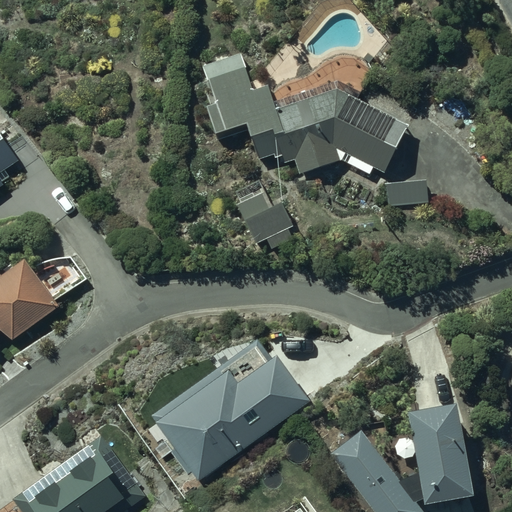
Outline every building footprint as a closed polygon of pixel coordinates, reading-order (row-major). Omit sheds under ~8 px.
[(242,52),(206,64),(218,99),(208,102),(221,138),(250,128),(260,157),(275,152),(277,157),(284,154),(287,161),(296,158),(302,172),(341,158),(371,173),(375,165),(386,171),(411,122),(339,85),(278,105),(270,82),(254,88),(242,52)] [(0,184),(6,181),(0,172),(0,169),(21,156),(0,124),(0,184)] [(428,178),(388,181),(389,205),(430,202),(428,178)] [(290,225),(294,223),(284,198),(272,204),(265,189),(240,200),(258,241),(268,236),(273,248),(296,238),(290,225)] [(0,329),(2,327),(15,337),(62,303),(27,255),(0,274),(0,329)] [(259,336),(155,410),(152,412),(200,478),(314,396),(280,349),(273,354),(259,336)] [(399,477),(361,425),(350,434),(347,431),(336,439),(339,443),(330,450),(377,511),(423,511),(425,510),(416,499),(423,496),(424,500),(473,492),(456,397),(407,406),(419,470),(399,477)] [(102,432),(14,495),(25,511),(121,511),(146,494),(102,432)] [(307,511),(300,503),(287,511),(284,511),(279,505),(269,511),(307,511)]
